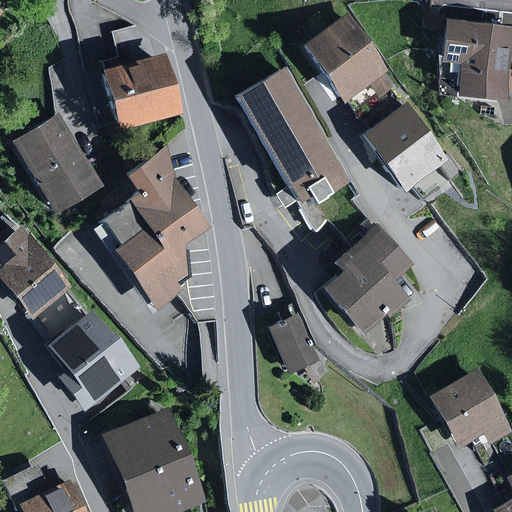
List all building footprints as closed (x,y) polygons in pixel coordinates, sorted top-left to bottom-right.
[(0,0),(0,27),(14,10),(1,0),(0,0)] [(397,83),(347,7),(300,37),(342,102),(369,84),(377,96),(397,83)] [(511,91),(511,23),(448,19),(446,64),(461,65),(459,96),(511,99),(511,91)] [(174,116),(160,55),(96,70),(110,130),(174,116)] [(345,182),(279,66),(228,95),(290,203),(301,197),(305,205),(345,182)] [(443,160),(403,102),(356,134),(396,192),(443,160)] [(96,186),(54,114),(6,142),(48,214),(96,186)] [(166,148),(121,177),(132,195),(86,230),(145,311),(185,282),(178,243),(203,228),(170,176),(166,148)] [(409,264),(374,223),(347,245),(327,262),(335,271),(314,288),(354,335),(380,313),(383,317),(404,299),(388,281),(395,276),(409,264)] [(68,288),(19,227),(0,241),(0,264),(0,265),(0,275),(32,316),(68,288)] [(84,411),(138,373),(92,308),(47,341),(68,370),(59,377),(84,411)] [(314,386),(328,373),(318,362),(292,309),(286,312),(289,318),(281,321),(283,326),(270,333),(291,377),(301,372),(314,386)] [(511,434),(477,369),(428,395),(457,451),(485,436),(489,445),(511,434)] [(168,409),(104,435),(135,511),(184,511),(207,503),(168,409)] [(15,507),(20,505),(23,511),(90,511),(74,478),(49,491),(36,465),(2,481),(15,507)] [(511,511),(511,475),(509,477),(511,482),(511,498),(492,510),(493,511),(511,511)]
